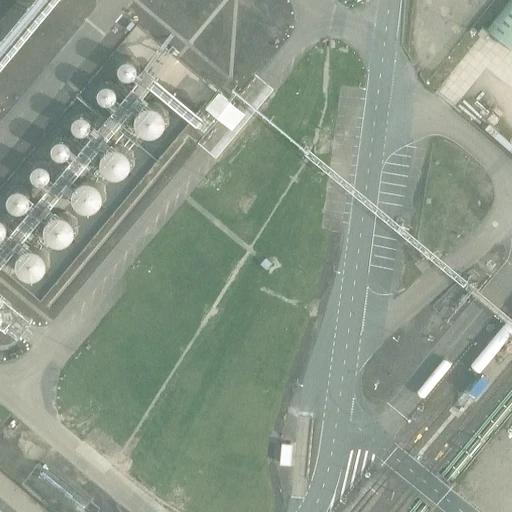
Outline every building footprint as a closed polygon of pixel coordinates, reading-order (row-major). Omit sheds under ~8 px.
[(511,48),(511,0),(488,29),(511,48)] [(137,87),(137,86),(136,80),(133,75),(129,72),(123,70),(119,70),(115,71),(109,75),(106,80),(104,86),(106,93),(109,98),(113,101),(119,103),(126,102),(129,101),(132,98),(136,93),(137,87)] [(89,142),(88,136),(85,130),(80,126),(74,125),(68,126),(65,127),(61,130),(58,134),(56,141),(57,148),(61,154),(67,157),(72,158),(78,157),(84,154),(88,148),(89,142)] [(157,149),(157,148),(156,141),(153,136),(147,133),(142,131),(136,132),(133,133),(129,136),(126,141),(124,147),(125,154),(128,159),(132,162),(135,164),(140,165),(146,164),(152,160),(156,155),(157,149)] [(46,193),(44,186),(41,181),(39,179),(35,177),(29,176),(23,177),(18,180),(14,185),(13,191),(13,198),(15,201),(17,204),(22,208),(28,209),(34,208),(38,206),(41,204),(44,199),(46,193)] [(116,195),(115,189),(111,184),(108,181),(105,179),(100,178),(93,179),(88,182),(84,188),(83,194),(83,198),(84,201),(87,206),(92,210),(98,211),(104,210),(107,209),(111,207),(114,201),(116,195)] [(11,242),(11,241),(9,235),(6,230),(0,226),(0,225),(0,256),(5,254),(9,248),(11,242)] [(76,248),(75,241),(72,236),(66,232),(61,231),(53,232),(48,236),(45,240),(43,247),(44,254),(47,259),(50,261),(54,263),(60,264),(65,263),(71,260),(75,254),(76,248)] [(39,293),(39,292),(37,285),(34,279),(31,277),(26,275),(19,274),(16,274),(12,276),(7,279),(3,286),(2,293),(2,296),(3,300),(7,305),(13,309),(19,311),(23,311),(27,310),(33,306),(37,300),(39,293)] [(482,376),(469,390),(476,397),(489,382),(482,376)] [(285,446),(284,468),(293,469),(294,447),(285,446)]
